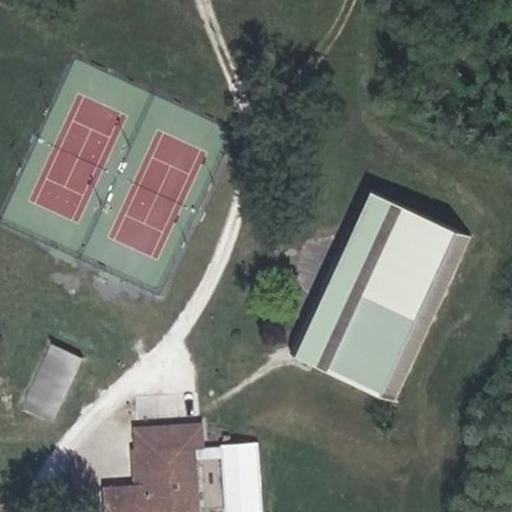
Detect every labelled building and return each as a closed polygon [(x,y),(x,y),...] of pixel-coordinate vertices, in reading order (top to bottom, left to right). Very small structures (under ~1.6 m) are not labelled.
[(301,335),(400,380),(469,229),(371,184),(301,335)] [(46,285),(83,302),(89,288),(51,271),(46,285)] [(97,298),(93,305),(106,311),(110,304),(97,298)] [(142,483),(130,484),(107,485),(108,511),(190,511),(187,443),(140,445),(142,483)] [(128,446),(130,484),(142,483),(140,445),(128,446)]
